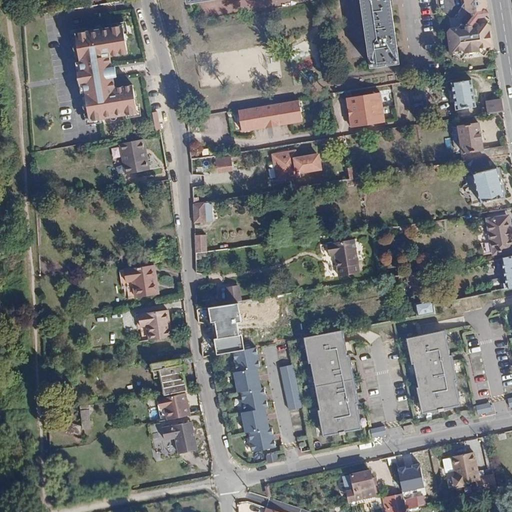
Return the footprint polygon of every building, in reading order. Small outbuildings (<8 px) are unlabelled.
[(388,0),(358,0),(368,67),(397,62),(388,0)] [(488,47),(493,46),(486,0),(461,0),(462,8),(470,14),(462,24),(459,22),(457,25),(448,26),(446,30),(449,52),(454,51),(460,57),(465,49),(478,47),(483,53),(488,47)] [(114,21),(115,25),(123,24),(125,32),(129,31),(127,19),(114,21)] [(115,25),(84,30),(74,32),(76,41),(88,110),(90,119),(98,117),(129,112),(138,111),(137,102),(135,90),(116,93),(110,55),(128,51),(125,32),(123,24),(115,25)] [(74,32),(84,30),(83,26),(70,29),(72,41),(76,41),(74,32)] [(449,83),(455,118),(469,116),(467,109),(474,107),(469,79),(449,83)] [(377,87),(344,94),(350,127),(383,121),(377,87)] [(298,98),(238,108),(241,128),(301,119),(298,98)] [(489,113),(502,111),(500,99),(488,102),(489,113)] [(141,101),(137,102),(138,111),(129,112),(130,116),(143,114),(141,101)] [(90,119),(88,110),(85,111),(87,124),(99,122),(98,117),(90,119)] [(466,160),(482,157),(481,148),(477,124),(457,127),(461,153),(465,153),(466,160)] [(126,173),(149,169),(144,139),(121,142),(126,173)] [(486,157),(508,153),(507,143),(481,148),(482,157),(486,157)] [(292,150),(272,153),(276,179),(323,172),(321,152),(293,156),(292,150)] [(216,172),(233,172),(233,157),(216,157),(216,172)] [(489,169),(486,157),(482,157),(466,160),(461,160),(462,164),(466,163),(470,166),(480,203),(504,195),(496,168),(489,169)] [(357,178),(355,166),(348,168),(350,179),(357,178)] [(193,202),(193,222),(203,221),(202,201),(193,202)] [(494,255),(511,251),(511,243),(507,218),(488,221),(494,255)] [(194,235),(195,253),(205,251),(205,234),(194,235)] [(355,239),(333,243),(338,277),(361,273),(355,239)] [(500,287),(511,284),(511,256),(499,259),(504,282),(499,283),(500,287)] [(143,292),(161,289),(159,276),(162,276),(160,260),(132,265),(133,277),(141,276),(143,292)] [(427,279),(427,274),(425,269),(403,274),(405,282),(427,279)] [(398,274),(386,276),(387,286),(399,283),(398,274)] [(136,293),(143,292),(141,276),(133,277),(136,293)] [(493,306),(511,301),(511,284),(500,287),(490,290),(493,306)] [(239,286),(227,288),(230,303),(241,301),(239,286)] [(433,311),(435,318),(493,306),(490,290),(432,302),(433,311)] [(417,315),(425,313),(433,311),(432,302),(431,298),(415,302),(417,315)] [(239,303),(210,308),(213,321),(216,320),(220,339),(215,340),(217,353),(231,351),(245,349),(243,333),(240,334),(238,323),(242,322),(239,303)] [(149,326),(152,340),(172,336),(170,321),(171,321),(170,309),(140,314),(142,326),(149,326)] [(415,385),(421,410),(438,407),(438,409),(443,407),(443,406),(458,402),(453,377),(455,377),(449,352),(448,353),(442,328),(405,336),(410,361),(412,361),(417,385),(415,385)] [(317,410),(322,435),(339,432),(339,434),(345,433),(344,431),(360,428),(355,402),(357,402),(348,355),(346,355),(341,330),(303,337),(308,362),(310,362),(319,410),(317,410)] [(246,431),(250,451),(273,447),(269,426),(266,427),(263,408),(266,407),(262,387),(259,387),(255,367),(258,367),(254,347),(245,349),(231,351),(235,371),(232,371),(236,392),(239,391),(243,411),(240,411),(243,432),(246,431)] [(177,359),(149,363),(151,376),(157,376),(160,394),(182,390),(179,372),(182,372),(181,364),(178,364),(177,359)] [(278,367),(288,410),(302,407),(293,364),(278,367)] [(165,419),(187,416),(183,393),(157,397),(158,408),(163,406),(165,419)] [(474,404),(476,412),(490,409),(488,401),(474,404)] [(80,412),(82,426),(83,430),(91,429),(88,411),(80,412)] [(68,423),(66,430),(83,436),(83,430),(82,426),(68,423)] [(174,454),(192,451),(188,423),(159,427),(161,439),(172,438),(174,454)] [(371,435),(385,432),(383,423),(369,426),(371,435)] [(450,457),(452,465),(473,461),(471,452),(450,457)] [(473,461),(452,465),(454,476),(475,471),(473,461)] [(421,463),(397,468),(402,492),(425,487),(421,463)] [(352,474),(355,490),(374,486),(370,471),(352,474)] [(454,476),(450,477),(453,487),(463,484),(463,483),(473,481),(477,480),(476,477),(475,471),(454,476)] [(344,476),(349,500),(375,494),(374,486),(355,490),(352,474),(344,476)] [(491,474),(476,477),(477,480),(473,481),(476,493),(495,489),(491,474)] [(493,476),(496,488),(504,486),(501,474),(493,476)] [(390,509),(390,511),(393,511),(405,510),(403,498),(402,496),(388,498),(390,509)]
